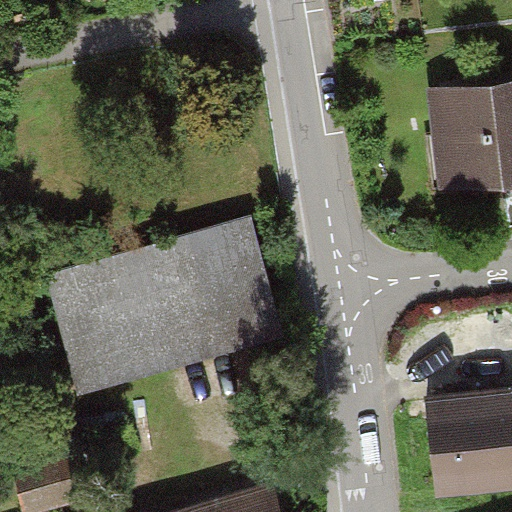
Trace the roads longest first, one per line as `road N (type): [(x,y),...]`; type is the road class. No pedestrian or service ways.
road 1 (residential): [(343,290),(294,0)]
road 2 (residential): [(273,0),(0,58)]
road 3 (residential): [(369,511),(343,290)]
road 4 (residential): [(511,269),(343,290)]
